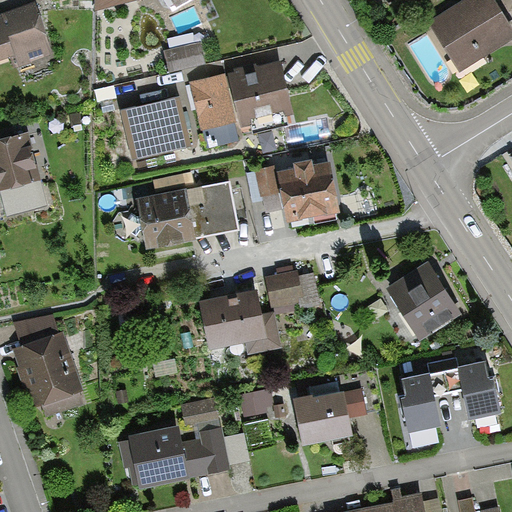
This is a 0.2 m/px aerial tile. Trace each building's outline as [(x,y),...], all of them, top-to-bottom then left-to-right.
[(100,0),(101,10),(120,0),(100,0)] [(511,28),(494,0),(472,0),(433,25),(460,69),(511,37),(511,28)] [(0,58),(46,43),(33,6),(0,17),(0,58)] [(280,61),(232,72),(243,124),(292,113),(280,61)] [(223,76),(190,84),(202,132),(235,124),(223,76)] [(182,94),(119,109),(130,160),(193,146),(182,94)] [(45,182),(28,131),(0,139),(0,188),(3,187),(6,194),(45,182)] [(334,165),(281,174),(290,220),(343,211),(334,165)] [(274,167),(255,171),(260,196),(278,193),(274,167)] [(230,183),(141,202),(151,246),(240,227),(230,183)] [(429,265),(392,293),(422,333),(459,305),(429,265)] [(297,267),(265,275),(272,302),(300,294),(302,303),(317,299),(310,275),(300,278),(297,267)] [(257,294),(203,304),(211,346),(247,340),(249,350),(278,345),(273,322),(263,324),(257,294)] [(63,337),(19,353),(39,408),(83,392),(63,337)] [(401,380),(412,436),(446,429),(440,403),(466,398),(471,422),(502,416),(491,362),(401,380)] [(345,396),(299,405),(307,442),(353,433),(345,396)] [(215,401),(187,407),(191,425),(218,420),(215,401)] [(184,428),(128,439),(139,489),(226,470),(218,430),(204,433),(207,447),(188,451),(184,428)] [(426,511),(422,490),(391,496),(393,503),(348,511),(426,511)] [(473,500),(459,503),(460,511),(498,511),(497,505),(475,510),(473,500)]
